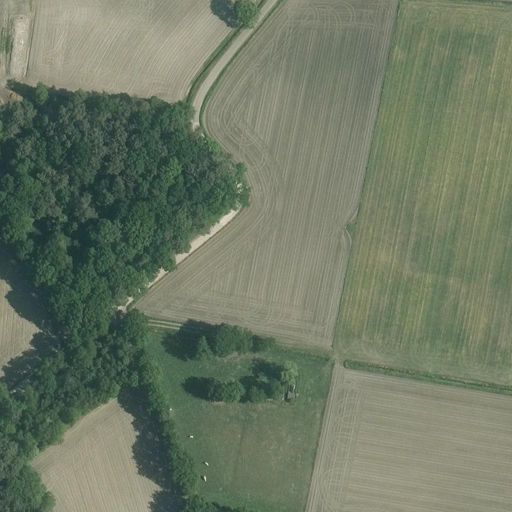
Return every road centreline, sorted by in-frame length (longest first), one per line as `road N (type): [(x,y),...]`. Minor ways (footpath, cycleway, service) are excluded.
road 1 (unclassified): [(275,0),(192,114),(196,138),(237,186),(237,207),(217,230)]
road 2 (track): [(179,511),(115,313)]
road 3 (track): [(115,313),(0,410)]
road 4 (track): [(217,230),(115,313)]
